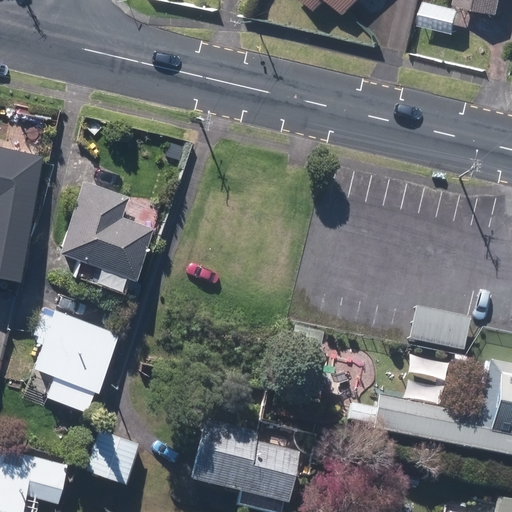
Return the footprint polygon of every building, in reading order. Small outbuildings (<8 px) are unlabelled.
[(303,0),(317,13),(329,1),(346,18),(363,0),(303,0)] [(498,17),(501,0),(458,0),(456,8),(498,17)] [(458,10),(423,5),(419,29),(454,34),(458,10)] [(42,161),(0,151),(0,277),(17,281),(42,161)] [(88,175),(63,240),(84,248),(78,265),(127,284),(133,266),(139,268),(156,222),(125,211),(132,191),(88,175)] [(471,319),(415,309),(408,343),(464,354),(471,319)] [(116,336),(53,312),(32,366),(56,375),(48,396),(87,411),(116,336)] [(511,368),(487,363),(477,417),(372,397),(364,439),(511,466),(511,368)] [(201,426),(186,487),(283,511),(295,458),(254,448),(256,439),(201,426)] [(87,471),(126,483),(139,443),(100,431),(87,471)] [(0,509),(11,511),(24,511),(28,495),(56,502),(65,467),(0,451),(0,509)] [(511,511),(511,508),(489,503),(487,511),(511,511)]
